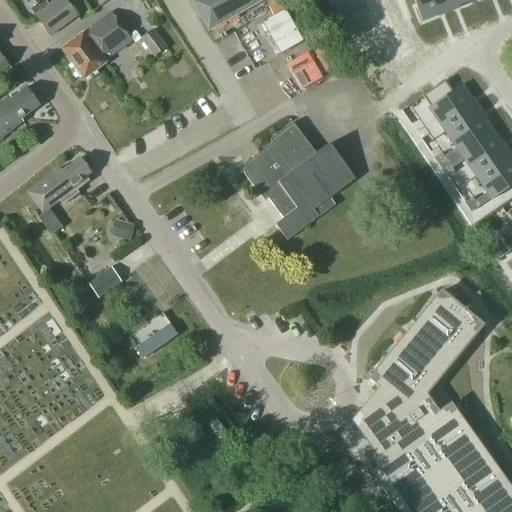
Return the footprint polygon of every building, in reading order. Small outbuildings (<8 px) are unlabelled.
[(21,0),(47,36),(75,16),(63,0),(53,0),(47,5),(43,0),(21,0)] [(188,0),(189,0),(206,31),(241,11),(234,0),(188,0)] [(234,0),(241,11),(260,0),(234,0)] [(444,0),(413,0),(422,21),(448,10),(444,0)] [(444,0),(448,10),(473,0),(444,0)] [(59,48),(81,78),(106,60),(104,58),(129,39),(109,12),(84,31),(83,30),(59,48)] [(140,39),(154,57),(166,48),(152,30),(140,39)] [(444,81),(422,96),(430,107),(428,108),(444,132),(445,133),(478,110),(461,85),(452,92),(444,81)] [(9,95),(0,101),(0,138),(1,138),(0,136),(21,120),(19,117),(38,103),(25,86),(10,97),(9,95)] [(478,110),(445,133),(460,154),(493,132),(478,110)] [(316,152),(304,137),(293,122),(270,139),(273,142),(248,160),(246,162),(244,165),(244,167),(244,170),(244,173),(264,198),(267,196),(283,217),(276,223),(287,239),(318,215),(314,210),(313,209),(354,177),(328,143),(316,152)] [(493,132),(460,154),(475,177),(508,154),(493,132)] [(441,153),(433,159),(440,168),(448,163),(441,153)] [(511,159),(508,154),(475,177),(491,200),(511,185),(511,159)] [(56,199),(60,204),(76,192),(74,188),(86,179),(84,176),(89,172),(78,156),(60,168),(58,166),(25,189),(40,210),(56,199)] [(448,163),(440,168),(446,177),(454,172),(448,163)] [(318,215),(319,217),(335,205),(329,198),(314,210),(318,215)] [(472,198),(464,203),(471,213),(478,207),(472,198)] [(129,240),(133,226),(115,222),(111,236),(129,240)] [(500,240),(490,246),(495,253),(504,246),(500,240)] [(504,246),(495,253),(499,258),(499,259),(509,252),(504,246)] [(88,282),(97,296),(120,280),(110,266),(88,282)] [(366,406),(362,432),(378,455),(367,462),(368,465),(367,467),(373,475),(376,475),(392,497),(391,500),(396,508),(399,507),(401,510),(400,511),(511,511),(511,491),(508,486),(506,486),(490,464),(491,461),(485,453),(482,453),(481,451),(482,448),(476,440),(473,440),(465,429),(457,418),(459,415),(453,407),(450,408),(448,406),(437,413),(425,396),(436,381),(477,332),(478,333),(484,325),(483,324),(443,291),(440,294),(437,294),(431,302),(432,304),(415,325),(412,325),(406,332),(407,335),(404,338),(402,337),(395,345),(396,347),(379,369),(376,368),(370,376),(371,378),(369,380),(380,389),(366,406)] [(170,325),(135,349),(143,360),(177,335),(170,325)] [(216,419),(208,426),(223,445),(231,438),(216,419)]
